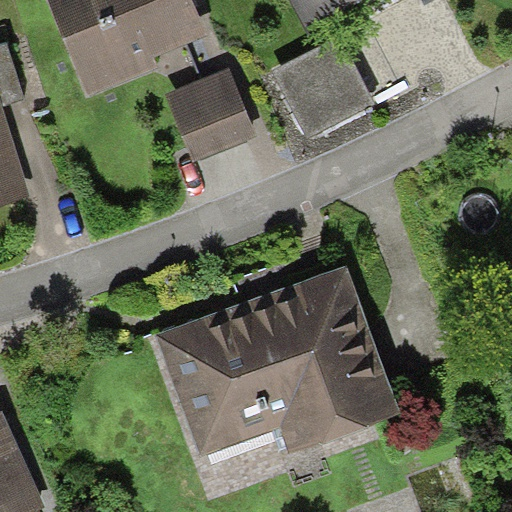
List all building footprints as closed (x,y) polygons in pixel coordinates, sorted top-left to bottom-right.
[(178,0),(38,0),(77,102),(149,74),(146,65),(196,46),(178,0)] [(282,0),(298,28),(351,0),(282,0)] [(330,42),(268,75),(304,142),(366,110),(330,42)] [(0,210),(23,203),(0,131),(0,108),(22,101),(3,43),(0,43),(0,210)] [(226,75),(156,104),(181,166),(251,137),(226,75)] [(152,341),(193,454),(281,423),(294,460),(394,424),(340,274),(152,341)] [(0,511),(20,511),(15,501),(33,493),(0,421),(0,511)]
